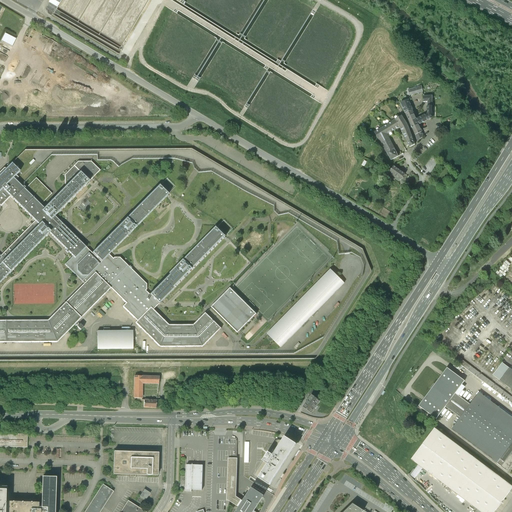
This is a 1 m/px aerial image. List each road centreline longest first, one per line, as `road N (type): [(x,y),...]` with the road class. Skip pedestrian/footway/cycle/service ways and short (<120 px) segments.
road 1 (unclassified): [(391,230),(2,0)]
road 2 (primary): [(437,260),(327,431)]
road 3 (primary): [(339,438),(448,267)]
road 4 (secondary): [(0,414),(171,418)]
road 5 (primary): [(511,144),(437,260)]
road 6 (secondary): [(327,431),(259,412),(193,418)]
road 7 (secondary): [(193,418),(270,424),(320,442)]
